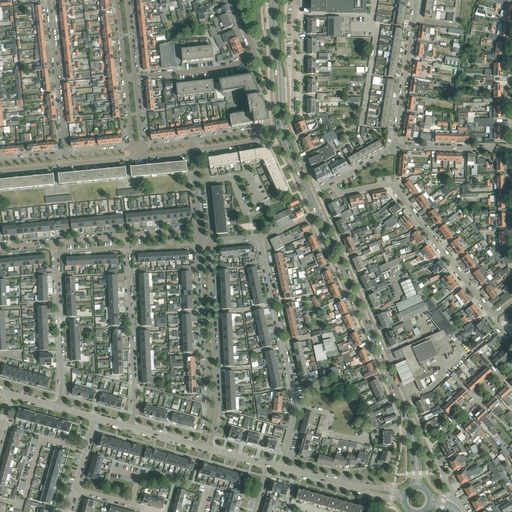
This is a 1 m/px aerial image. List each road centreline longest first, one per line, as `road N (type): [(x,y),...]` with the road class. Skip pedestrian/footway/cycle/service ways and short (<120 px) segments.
road 1 (secondary): [(410,429),(309,194)]
road 2 (residential): [(492,316),(393,186),(340,192),(333,182)]
road 3 (residential): [(208,448),(217,412),(208,241)]
road 4 (residential): [(200,241),(208,413),(199,446)]
road 5 (secondary): [(309,194),(279,116),(275,0)]
road 6 (residential): [(126,235),(130,427)]
road 7 (residential): [(134,77),(248,58),(253,50),(232,0)]
road 8 (residential): [(295,405),(259,235)]
road 9 (residential): [(57,407),(54,242)]
road 10 (residential): [(48,0),(66,154)]
road 11 (residential): [(192,150),(255,139),(253,130),(190,140)]
road 12 (residential): [(0,170),(133,157)]
road 13 (residential): [(395,147),(413,19)]
road 14 (residential): [(374,0),(361,125)]
